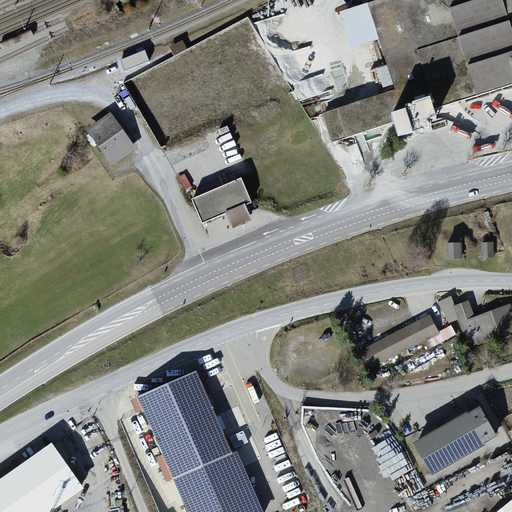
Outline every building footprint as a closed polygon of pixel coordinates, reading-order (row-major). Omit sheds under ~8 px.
[(511,0),(386,0),(368,6),(396,90),(325,113),(334,141),(405,118),(405,119),(511,84),(511,0)] [(123,70),(150,61),(146,49),(119,58),(123,70)] [(244,102),(250,97),(254,91),(256,84),(256,76),(253,69),(248,63),(241,60),(233,58),(226,60),(219,63),(214,69),(211,76),(210,84),(212,91),(216,97),(222,102),(230,104),(237,104),(244,102)] [(196,123),(201,118),(206,112),(208,105),(207,97),(204,90),(199,84),(192,81),(185,79),(177,81),(170,84),(165,90),(162,97),(162,105),(164,112),(168,118),(174,123),(181,125),(188,125),(196,123)] [(112,160),(133,147),(112,117),(92,131),(112,160)] [(193,199),(203,223),(252,203),(242,179),(193,199)] [(493,242),(484,243),(485,255),(494,255),(493,242)] [(448,243),(448,257),(461,257),(460,243),(448,243)] [(472,345),(511,328),(511,312),(510,306),(475,320),(468,302),(455,307),(450,298),(440,303),(450,322),(459,318),(462,327),(464,326),(472,345)] [(429,315),(362,349),(371,366),(438,332),(429,315)] [(200,369),(138,397),(173,480),(237,452),(207,396),(211,395),(200,369)] [(466,413),(412,443),(431,477),(485,446),(484,444),(496,437),(480,407),(467,414),(466,413)] [(50,443),(0,477),(0,511),(62,511),(86,495),(50,443)] [(173,480),(186,511),(262,511),(237,452),(173,480)] [(511,511),(511,496),(494,511),(511,511)]
